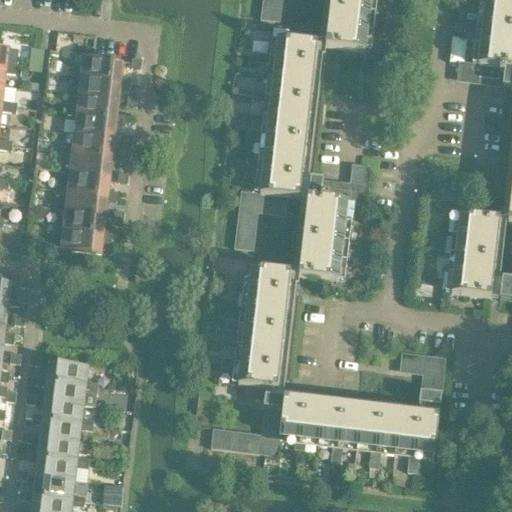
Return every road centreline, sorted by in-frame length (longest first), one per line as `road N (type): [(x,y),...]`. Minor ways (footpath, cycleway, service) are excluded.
road 1 (residential): [(511,336),(390,322),(415,121),(430,112),(435,94),(447,0)]
road 2 (residential): [(129,230),(152,34),(0,14)]
